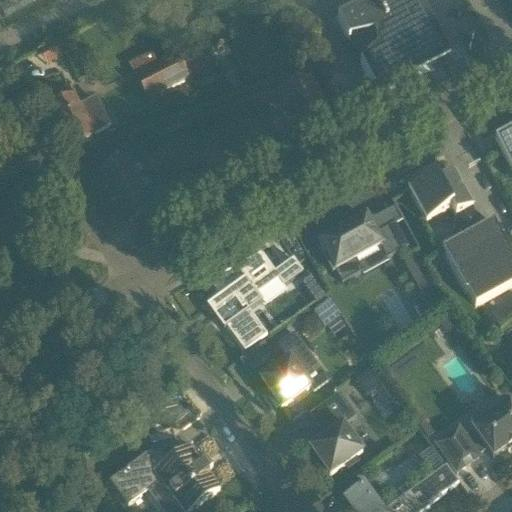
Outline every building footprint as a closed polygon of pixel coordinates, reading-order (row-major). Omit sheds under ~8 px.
[(0,0),(9,16),(40,0),(0,0)] [(376,94),(447,56),(416,0),(388,0),(394,22),(379,26),(364,9),(337,24),(376,94)] [(134,76),(146,101),(189,79),(176,55),(134,76)] [(280,142),(331,123),(313,75),(283,86),(294,116),(273,123),(280,142)] [(95,98),(77,107),(66,86),(39,100),(67,153),(94,139),(93,137),(110,127),(95,98)] [(511,133),(494,143),(511,176),(511,133)] [(130,138),(105,152),(88,161),(124,229),(152,214),(143,196),(137,185),(151,178),(130,138)] [(511,259),(492,224),(483,229),(471,209),(472,208),(454,174),(437,183),(434,177),(408,191),(426,223),(451,210),(455,218),(456,217),(468,237),(442,252),(465,294),(467,293),(475,308),(511,287),(511,259)] [(166,207),(174,223),(185,217),(177,201),(166,207)] [(341,285),(361,274),(355,262),(379,248),(386,261),(408,249),(395,225),(374,237),(365,219),(334,236),(333,233),(334,233),(334,232),(316,241),(317,242),(318,242),(325,256),(323,258),(322,256),(321,257),(331,275),(332,275),(332,274),(334,272),(341,285)] [(433,280),(419,254),(404,262),(418,289),(433,280)] [(244,353),(266,337),(249,313),(262,304),(259,300),(280,284),(283,288),(303,274),(293,261),(274,274),(261,255),(208,284),(219,299),(206,308),(223,332),(226,329),(244,353)] [(314,314),(324,328),(339,318),(328,302),(314,314)] [(271,398),(268,401),(275,410),(278,408),(281,411),(294,402),(296,405),(306,398),(303,395),(310,390),(302,379),(315,369),(303,353),(306,351),(294,335),(265,356),(276,371),(260,383),(271,398)] [(356,382),(366,397),(381,387),(371,372),(356,382)] [(327,475),(329,478),(345,467),(347,471),(357,463),(355,460),(362,455),(342,428),(355,419),(338,395),(309,416),(320,431),(321,430),(326,439),(309,451),(313,456),(315,455),(318,460),(317,461),(319,465),(316,467),(323,478),(327,475)] [(456,475),(479,459),(477,457),(486,451),(492,459),(491,459),(492,460),(494,459),(493,459),(506,450),(508,449),(507,449),(511,445),(511,411),(509,407),(509,406),(508,405),(507,406),(494,415),(493,416),(487,421),(487,420),(485,421),(486,422),(473,431),(473,430),(471,431),(472,433),(473,433),(473,434),(465,440),(458,430),(435,446),(456,475)] [(188,449),(172,461),(161,446),(110,483),(127,507),(160,483),(180,511),(190,511),(219,491),(188,449)] [(382,511),(363,485),(344,498),(353,511),(425,511),(429,509),(428,507),(446,494),(444,491),(447,488),(449,491),(458,485),(445,468),(437,474),(439,477),(436,480),(434,477),(384,511),(382,511)]
